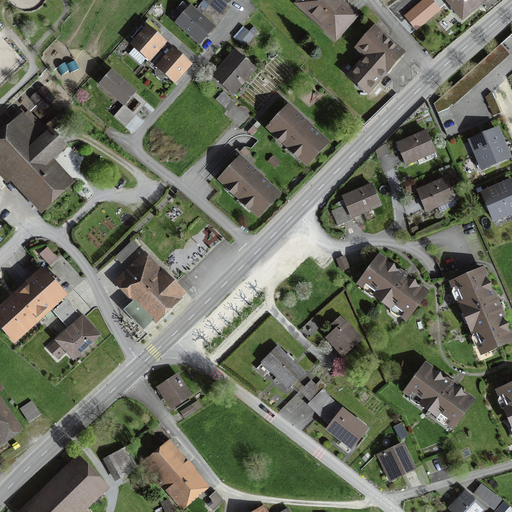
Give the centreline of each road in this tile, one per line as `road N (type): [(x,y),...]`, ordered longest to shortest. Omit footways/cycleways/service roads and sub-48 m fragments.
road 1 (primary): [(511,8),(434,74),(168,336)]
road 2 (residential): [(384,501),(350,507),(236,497),(130,372)]
road 3 (residential): [(168,336),(384,501)]
road 4 (residential): [(140,362),(91,274),(55,233),(28,231),(0,256)]
road 5 (track): [(132,147),(63,95),(31,53),(66,13),(65,0)]
road 6 (primary): [(130,372),(0,498)]
road 7 (residential): [(511,467),(384,501)]
